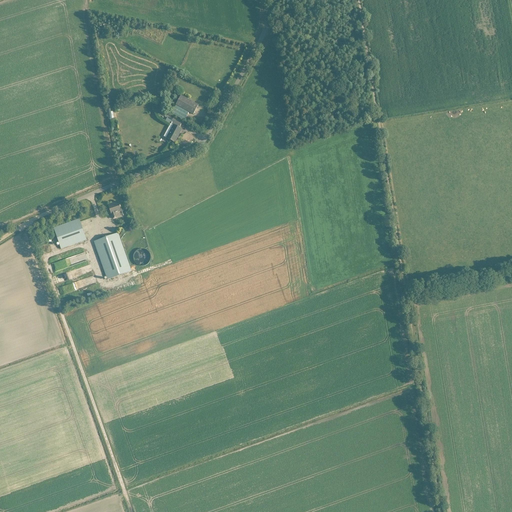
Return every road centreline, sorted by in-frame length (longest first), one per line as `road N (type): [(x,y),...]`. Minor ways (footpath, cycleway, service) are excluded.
road 1 (unclassified): [(0,240),(200,148),(263,34),(266,0)]
road 2 (track): [(368,65),(404,295)]
road 3 (track): [(404,295),(439,511)]
